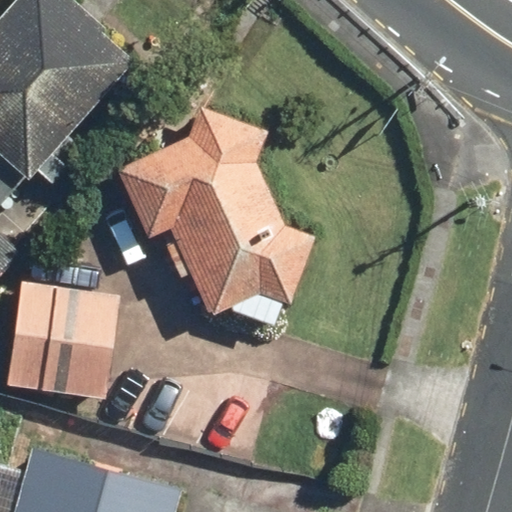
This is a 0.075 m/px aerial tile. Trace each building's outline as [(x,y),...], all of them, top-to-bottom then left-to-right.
[(136,58),(71,0),(13,0),(0,15),(0,152),(27,176),(34,167),(50,181),(66,163),(52,151),(136,58)] [(200,103),(191,135),(118,167),(149,232),(170,222),(211,313),(228,306),(272,322),(282,296),(290,299),(314,229),(285,221),(255,160),(267,129),(200,103)] [(0,204),(21,182),(0,163),(0,204)] [(0,270),(17,252),(0,236),(0,270)] [(118,295),(18,282),(4,384),(104,397),(118,295)] [(169,511),(178,482),(31,442),(11,511),(169,511)]
